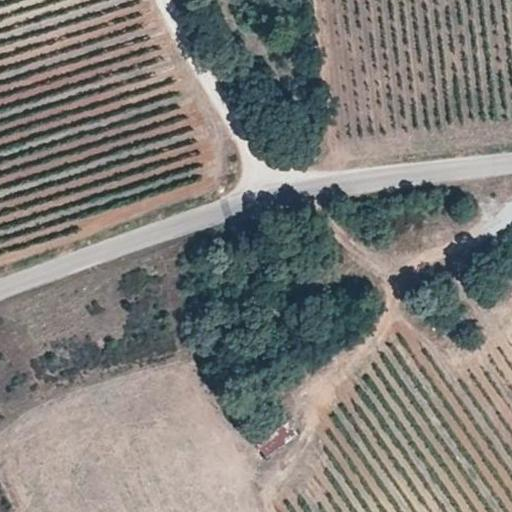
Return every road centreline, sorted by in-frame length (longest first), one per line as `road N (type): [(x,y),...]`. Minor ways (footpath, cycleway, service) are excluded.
road 1 (tertiary): [(511,169),(271,198),(0,288)]
road 2 (track): [(170,0),(271,198)]
